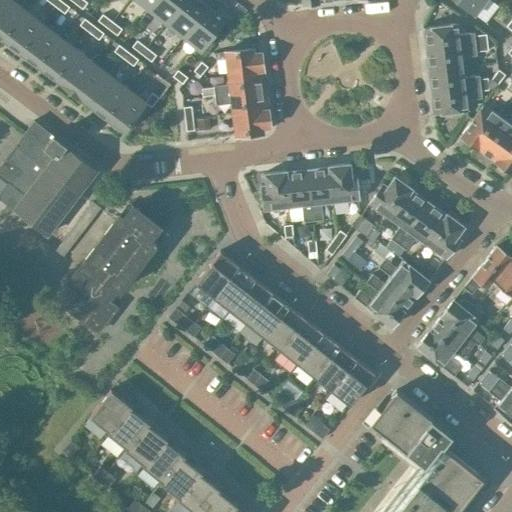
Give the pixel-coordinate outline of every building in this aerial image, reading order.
[(0,38),(2,40),(24,10),(10,0),(4,0),(0,6),(0,38)] [(65,13),(69,7),(60,0),(59,0),(55,6),(65,13)] [(87,2),(84,0),(73,0),(73,1),(82,9),(87,2)] [(137,0),(149,9),(156,0),(137,0)] [(166,22),(183,0),(156,0),(149,9),(166,22)] [(183,36),(207,6),(200,0),(183,0),(166,22),(183,36)] [(484,0),(456,0),(474,14),(484,0)] [(201,50),(225,19),(207,6),(183,36),(201,50)] [(19,53),(41,24),(24,10),(2,40),(19,53)] [(103,14),(98,20),(107,28),(112,21),(103,14)] [(89,32),(94,26),(85,18),(80,25),(89,32)] [(122,29),(112,21),(107,28),(117,35),(122,29)] [(423,27),(426,49),(475,44),(473,32),(458,34),(457,23),(423,27)] [(36,66),(59,37),(41,24),(19,53),(36,66)] [(99,39),(104,33),(94,26),(89,32),(99,39)] [(53,79),(76,50),(59,37),(36,66),(53,79)] [(137,40),(132,46),(141,54),(146,47),(137,40)] [(124,58),(128,52),(119,44),(114,51),(124,58)] [(476,55),(475,44),(426,49),(428,71),(462,67),(461,57),(476,55)] [(156,55),(146,47),(141,54),(151,61),(156,55)] [(263,70),(261,52),(254,52),(253,48),(225,51),(227,75),(262,70),(263,70)] [(70,93),(93,63),(76,50),(53,79),(70,93)] [(138,59),(128,52),(124,58),(133,66),(138,59)] [(201,61),(194,71),(200,76),(207,66),(201,61)] [(88,106),(110,76),(93,63),(70,93),(88,106)] [(463,76),(462,67),(428,71),(431,92),(480,86),(479,75),(463,76)] [(505,73),(498,67),(493,74),(500,80),(505,74),(505,73)] [(176,70),(171,76),(182,84),(183,85),(187,78),(176,70)] [(264,89),(262,70),(227,75),(229,83),(213,85),(213,86),(214,95),(264,89)] [(105,119),(127,89),(110,76),(88,106),(105,119)] [(214,95),(213,86),(202,88),(203,96),(214,95)] [(481,97),(480,86),(431,92),(434,114),(467,110),(466,99),(481,97)] [(122,132),(144,102),(127,89),(105,119),(122,132)] [(267,108),(264,89),(214,95),(216,105),(231,103),(232,112),(267,108)] [(152,92),(145,102),(151,107),(159,97),(152,92)] [(477,148),(500,116),(484,104),(461,136),(477,148)] [(183,107),(185,119),(193,118),(192,106),(183,107)] [(270,127),(268,108),(267,108),(232,112),(234,127),(225,128),(226,136),(263,132),(263,128),(270,127)] [(511,120),(510,123),(500,116),(477,148),(495,160),(511,136),(511,120)] [(194,130),(193,118),(185,119),(186,131),(194,130)] [(0,198),(47,235),(93,176),(98,169),(34,121),(15,145),(4,160),(18,170),(0,191),(0,198)] [(511,173),(511,172),(511,136),(495,160),(511,173)] [(351,175),(351,171),(350,163),(328,165),(328,166),(332,203),(358,200),(355,174),(351,175)] [(332,203),(328,166),(308,169),(313,220),(323,219),(322,204),(332,203)] [(313,220),(308,169),(286,171),(290,207),(301,206),(302,221),(313,220)] [(290,207),(286,171),(284,171),(284,170),(264,172),(266,184),(261,185),(264,210),(290,207)] [(389,219),(412,188),(394,175),(387,185),(384,183),(368,203),(389,219)] [(398,242),(428,201),(412,189),(412,188),(389,219),(381,229),(398,242)] [(170,209),(151,195),(139,210),(132,204),(123,216),(120,213),(66,282),(79,292),(67,308),(97,331),(116,307),(109,301),(117,289),(119,291),(155,243),(156,244),(166,231),(158,225),(170,209)] [(100,207),(93,201),(69,233),(77,238),(100,207)] [(423,242),(445,213),(428,201),(398,242),(406,248),(415,236),(423,242)] [(460,237),(457,235),(464,226),(446,213),(445,214),(445,213),(423,242),(445,258),(460,237)] [(291,224),(284,225),(285,237),(293,236),(291,224)] [(366,237),(373,242),(380,232),(373,228),(366,237)] [(340,230),(333,239),(339,244),(347,235),(340,230)] [(357,236),(349,245),(355,250),(363,241),(357,236)] [(315,239),(307,240),(309,252),(316,251),(315,239)] [(333,239),(325,249),(332,254),(339,244),(333,239)] [(392,252),(398,244),(392,239),(386,247),(392,252)] [(405,248),(398,244),(392,252),(399,256),(405,248)] [(348,260),(355,250),(349,245),(342,255),(348,260)] [(493,281),(511,257),(496,245),(464,286),(472,292),(481,281),(489,287),(493,281)] [(213,296),(238,265),(220,250),(195,282),(213,296)] [(511,255),(511,257),(493,281),(511,296),(511,255)] [(415,295),(428,279),(403,259),(396,267),(385,258),(378,266),(390,275),(415,295)] [(327,274),(333,279),(341,269),(334,264),(327,274)] [(230,309),(255,278),(238,265),(213,296),(230,309)] [(403,311),(415,295),(390,275),(384,283),(372,273),(366,281),(378,291),(403,311)] [(247,323),(272,291),(255,278),(230,309),(247,323)] [(403,311),(378,291),(372,298),(360,289),(354,297),(391,326),(403,311)] [(264,336),(289,305),(272,291),(247,323),(264,336)] [(464,298),(460,304),(469,311),(474,305),(464,298)] [(469,311),(460,304),(453,299),(441,315),(475,342),(478,344),(484,337),(472,327),(479,319),(469,311)] [(281,349),(306,318),(289,305),(264,336),(281,349)] [(483,313),(474,305),(469,311),(479,319),(483,313)] [(183,312),(176,307),(176,306),(168,316),(176,322),(183,312)] [(475,342),(441,315),(429,330),(457,353),(463,358),(475,342)] [(306,318),(281,349),(298,363),(323,332),(306,318)] [(511,320),(510,319),(503,328),(509,333),(511,329),(511,320)] [(194,321),(186,330),(193,336),(201,327),(194,321)] [(457,353),(429,330),(416,346),(453,375),(460,367),(451,361),(457,353)] [(315,376),(340,345),(323,332),(298,363),(315,376)] [(497,349),(504,340),(498,335),(490,344),(497,349)] [(220,357),(228,347),(220,342),(212,351),(220,357)] [(332,390),(357,358),(340,345),(315,376),(332,390)] [(235,353),(228,347),(220,357),(227,363),(235,353)] [(510,362),(511,359),(511,353),(506,348),(501,355),(510,362)] [(484,365),(492,355),(486,350),(478,360),(484,365)] [(350,404),(374,373),(357,358),(332,390),(350,404)] [(472,380),(480,371),(474,366),(466,375),(472,380)] [(254,384),(261,374),(254,368),(246,378),(254,384)] [(489,370),(484,376),(493,384),(498,377),(489,370)] [(269,380),(261,374),(254,384),(261,390),(269,380)] [(488,390),(493,384),(484,376),(479,383),(488,390)] [(511,383),(510,386),(499,377),(498,377),(493,384),(511,398),(511,383)] [(511,398),(493,384),(488,390),(500,400),(494,407),(511,421),(511,398)] [(108,432),(131,404),(111,388),(90,415),(108,430),(107,431),(108,432)] [(449,511),(479,475),(442,445),(451,434),(432,418),(396,390),(370,422),(406,451),(421,463),(410,477),(413,480),(390,510),(387,507),(382,511),(449,511)] [(288,411),(295,401),(288,395),(280,405),(288,411)] [(303,407),(295,401),(288,411),(295,417),(303,407)] [(126,449),(148,421),(130,407),(132,405),(131,404),(108,432),(126,446),(125,448),(126,449)] [(143,465),(166,437),(148,423),(149,422),(148,421),(126,449),(143,463),(142,464),(143,465)] [(322,438),(330,429),(322,423),(315,432),(322,438)] [(161,482),(183,454),(166,440),(167,438),(166,437),(143,465),(161,479),(160,481),(161,482)] [(78,446),(71,440),(70,440),(63,449),(70,455),(78,446)] [(179,498),(201,470),(183,456),(184,455),(183,454),(161,482),(179,496),(177,497),(179,498)] [(100,481),(107,472),(100,466),(92,476),(100,481)] [(198,511),(219,486),(201,472),(202,471),(201,470),(179,498),(195,511),(198,511)] [(115,478),(107,472),(100,481),(108,487),(115,478)] [(229,511),(236,503),(218,489),(220,487),(219,486),(198,511),(229,511)] [(132,511),(137,511),(143,505),(135,499),(128,508),(132,511)] [(237,504),(236,503),(229,511),(244,511),(236,506),(237,504)]
